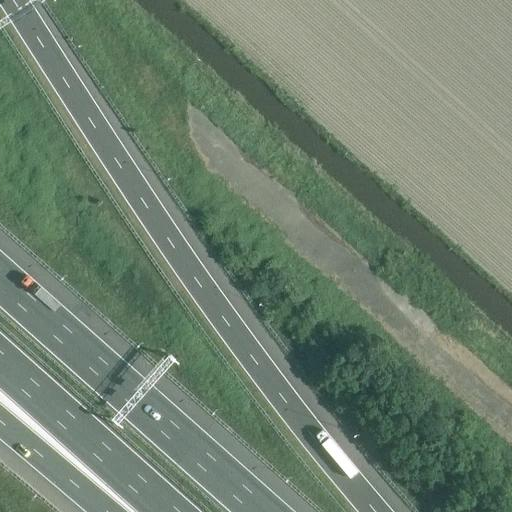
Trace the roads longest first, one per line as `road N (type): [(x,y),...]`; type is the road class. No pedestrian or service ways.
road 1 (motorway): [(376,511),(187,268),(11,0)]
road 2 (motorway): [(262,511),(0,276)]
road 3 (motorway): [(0,367),(152,511)]
road 4 (motorway): [(0,412),(128,511)]
